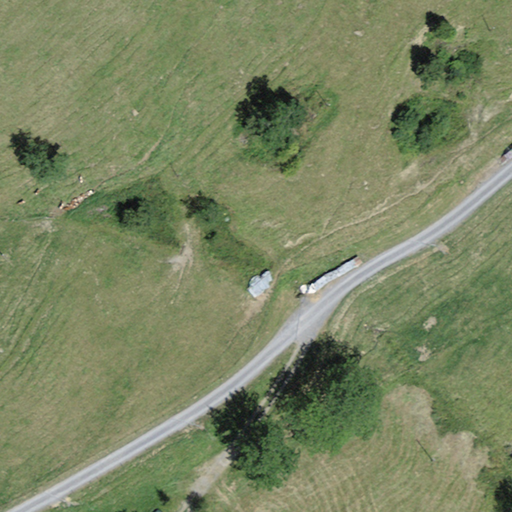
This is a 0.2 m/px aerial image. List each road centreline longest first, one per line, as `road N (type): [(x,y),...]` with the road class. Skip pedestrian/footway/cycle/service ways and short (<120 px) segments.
road 1 (track): [(511,172),(426,238),(355,276),(241,378),(20,511)]
road 2 (track): [(183,511),(273,399),(303,345),(306,321)]
